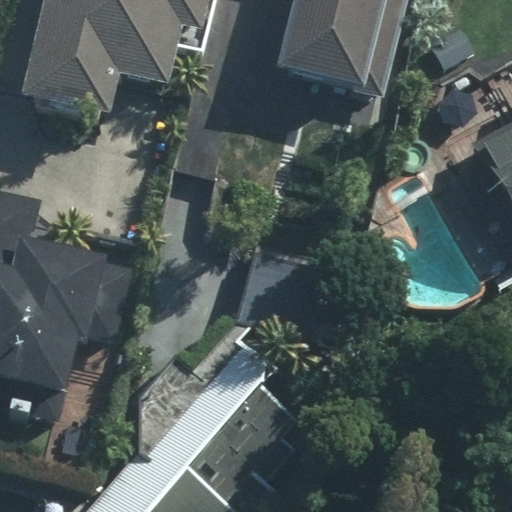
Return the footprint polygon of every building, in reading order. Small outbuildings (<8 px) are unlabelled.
[(44,0),(18,113),(99,132),(109,90),(161,103),(176,40),(191,43),(200,0),(44,0)] [(293,0),(275,81),(381,105),(404,0),(293,0)] [(511,134),(472,156),(511,229),(511,134)] [(0,389),(63,403),(76,344),(112,352),(128,281),(26,259),(36,211),(0,203),(0,389)] [(324,277),(250,263),(235,339),(309,353),(324,277)] [(245,511),(286,464),(274,455),(304,419),(233,360),(139,472),(129,464),(88,511),(245,511)]
